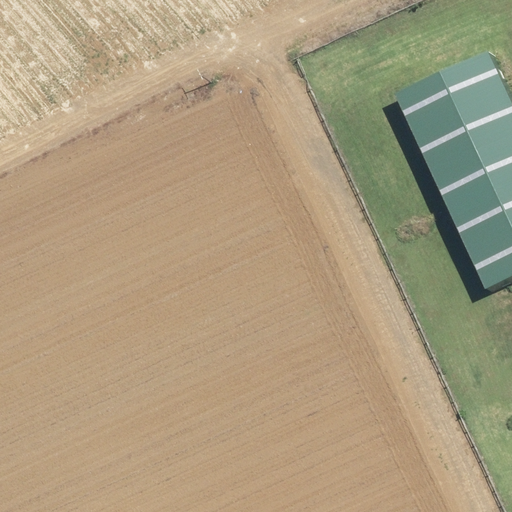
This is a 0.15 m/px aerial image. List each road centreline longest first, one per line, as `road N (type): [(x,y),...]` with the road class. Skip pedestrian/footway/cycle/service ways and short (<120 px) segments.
road 1 (track): [(324,0),(273,24),(260,48),(471,511)]
road 2 (track): [(268,74),(231,53),(194,55),(0,144)]
